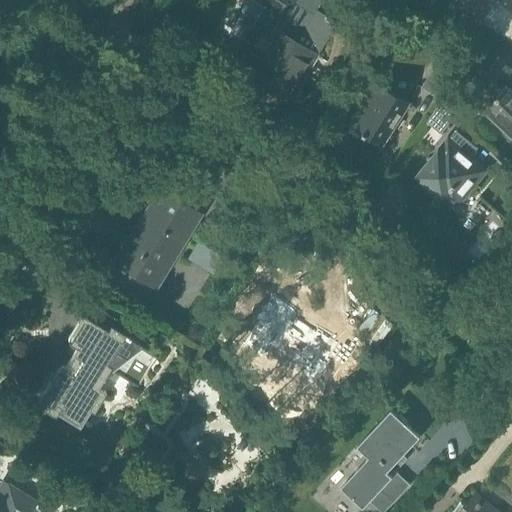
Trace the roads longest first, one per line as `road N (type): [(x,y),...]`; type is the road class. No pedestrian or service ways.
road 1 (residential): [(465,325),(93,12)]
road 2 (secondary): [(93,12),(0,165)]
